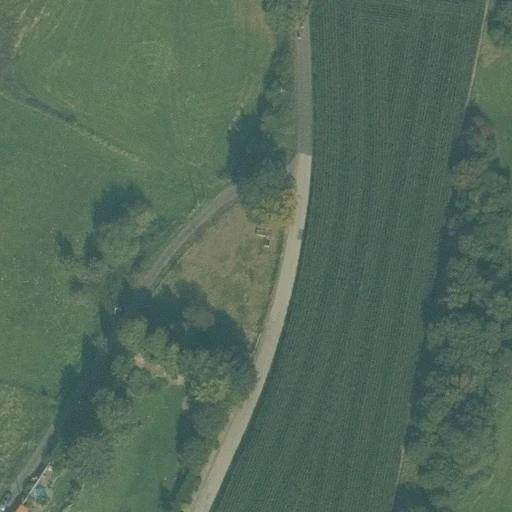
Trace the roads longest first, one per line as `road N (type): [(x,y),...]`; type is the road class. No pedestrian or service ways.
road 1 (residential): [(3,511),(164,265),(225,203),(260,183),(299,180)]
road 2 (residential): [(299,180),(254,395),(199,511)]
road 3 (residential): [(299,0),(299,180)]
